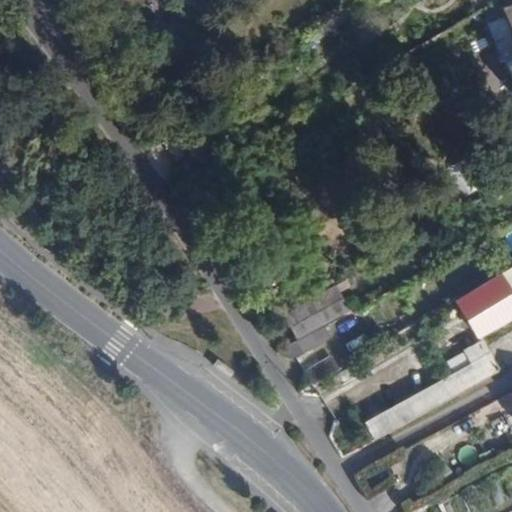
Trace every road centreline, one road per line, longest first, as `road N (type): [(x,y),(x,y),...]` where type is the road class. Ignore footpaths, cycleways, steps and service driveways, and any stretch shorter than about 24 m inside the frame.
road 1 (residential): [(365,511),(132,148),(18,0)]
road 2 (secondary): [(0,249),(277,461),(327,511)]
road 3 (track): [(223,511),(179,459),(179,434),(201,402)]
